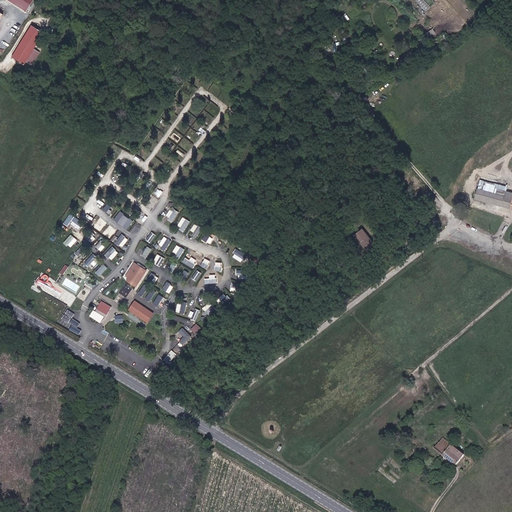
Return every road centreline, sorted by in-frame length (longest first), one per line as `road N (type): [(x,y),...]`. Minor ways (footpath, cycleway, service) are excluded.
road 1 (unclassified): [(214,431),(242,389),(445,231),(464,206)]
road 2 (primary): [(0,301),(214,431)]
road 3 (primary): [(214,431),(345,511)]
